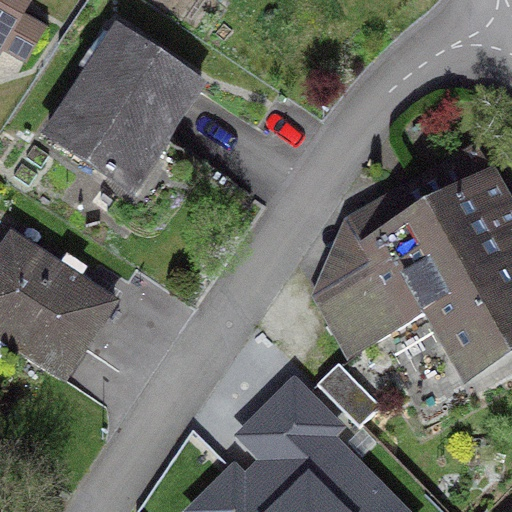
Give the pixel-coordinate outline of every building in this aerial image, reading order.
[(0,0),(0,51),(22,63),(40,32),(18,19),(28,0),(0,0)] [(198,92),(115,36),(45,140),(118,189),(146,147),(156,154),(198,92)] [(511,242),(511,225),(472,156),(345,229),(368,270),(315,301),(349,360),(433,312),(469,376),(511,351),(511,298),(488,257),(511,242)] [(6,348),(61,385),(111,309),(9,242),(0,255),(0,334),(10,341),(6,348)] [(338,433),(296,390),(243,442),(263,463),(245,482),(235,472),(194,511),(399,511),(329,441),(338,433)]
